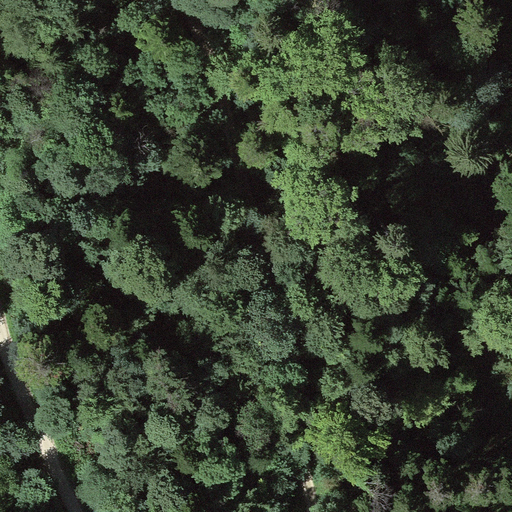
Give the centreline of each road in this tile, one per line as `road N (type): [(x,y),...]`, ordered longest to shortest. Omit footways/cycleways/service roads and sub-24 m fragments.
road 1 (track): [(177,0),(212,69),(245,180),(316,511)]
road 2 (track): [(0,316),(75,511)]
